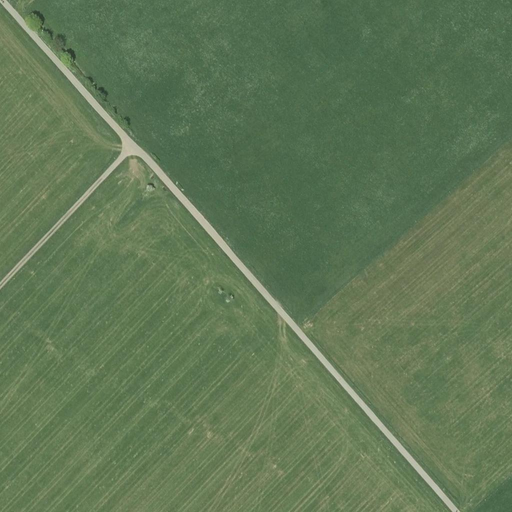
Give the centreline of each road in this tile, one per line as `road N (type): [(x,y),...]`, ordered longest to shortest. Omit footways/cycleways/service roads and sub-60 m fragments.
road 1 (track): [(130,147),(454,511)]
road 2 (track): [(0,0),(130,147)]
road 3 (track): [(0,284),(130,147)]
